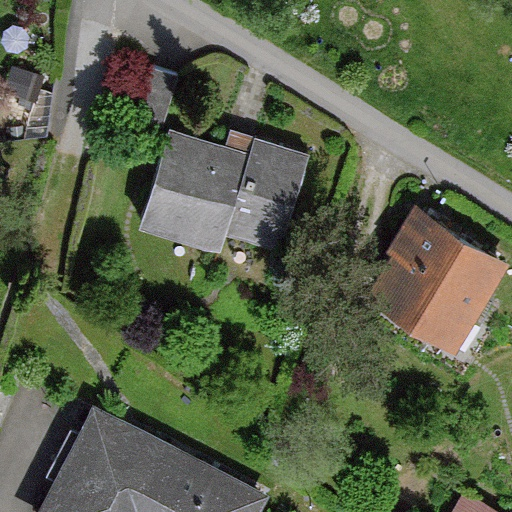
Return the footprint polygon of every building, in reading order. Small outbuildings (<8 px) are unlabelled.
[(179,71),(152,63),(138,112),(165,120),(179,71)] [(224,148),(170,132),(142,227),(223,251),(230,227),(287,244),(313,154),(229,129),(224,148)] [(373,293),(463,350),(511,271),(511,257),(419,199),(388,249),(397,255),(373,293)] [(264,511),(273,497),(98,406),(41,511),(264,511)] [(485,511),(464,502),(459,511),(485,511)]
